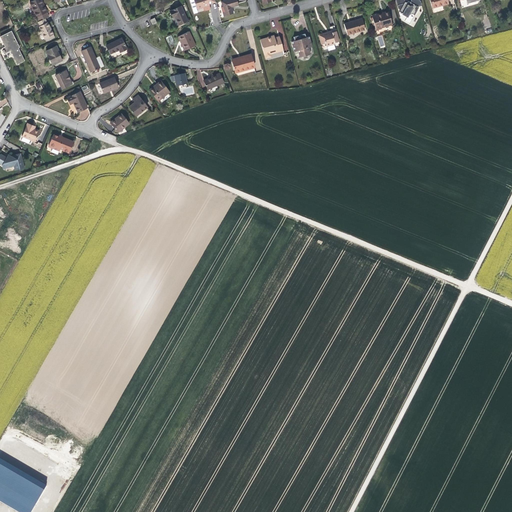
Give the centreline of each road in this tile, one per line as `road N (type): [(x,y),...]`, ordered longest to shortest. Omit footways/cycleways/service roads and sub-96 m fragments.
road 1 (track): [(511,304),(110,140)]
road 2 (track): [(351,511),(511,199)]
road 3 (track): [(0,186),(132,149)]
road 4 (residential): [(144,54),(208,63),(233,26),(257,17)]
